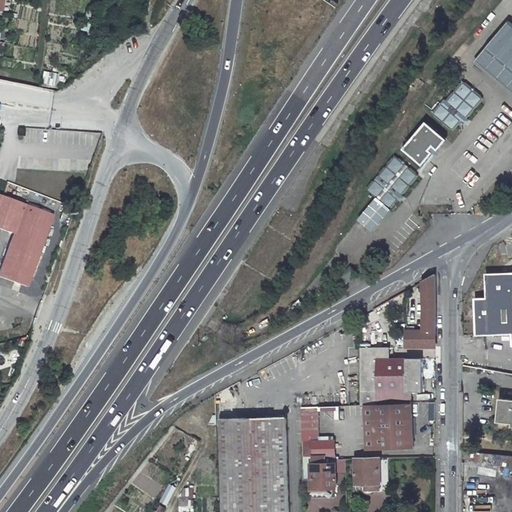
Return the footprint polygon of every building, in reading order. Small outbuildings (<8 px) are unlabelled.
[(511,31),(507,28),(476,67),(511,97),(511,31)] [(42,75),(42,83),(62,82),(62,74),(42,75)] [(465,87),(449,108),(446,106),(434,120),(449,133),(458,133),(466,122),(469,125),(485,106),(465,87)] [(420,130),(404,149),(421,163),(431,151),(428,149),(431,144),(436,148),(444,138),(437,132),(420,130)] [(471,153),(463,160),(469,167),(477,159),(471,153)] [(418,175),(409,167),(395,156),(367,190),(377,198),(359,220),(373,231),(391,209),(390,209),(398,199),(402,195),(418,175)] [(0,270),(0,276),(27,286),(49,227),(53,215),(26,204),(0,195),(0,228),(14,233),(0,270)] [(347,283),(356,271),(350,267),(341,279),(347,283)] [(511,272),(486,273),(487,297),(475,298),(477,335),(511,334),(511,272)] [(436,346),(436,334),(436,274),(423,281),(424,331),(407,330),(407,346),(436,346)] [(395,305),(407,298),(404,292),(392,299),(395,305)] [(423,358),(389,358),(388,347),(371,347),(371,344),(361,344),(361,405),(366,405),(412,403),(412,392),(423,392),(423,358)] [(511,399),(501,398),(498,422),(511,422),(511,399)] [(412,403),(366,405),(368,448),(414,446),(412,403)] [(309,436),(318,436),(317,407),(302,407),(303,457),(313,456),(329,456),(328,441),(318,441),(318,439),(309,440),(309,436)] [(216,410),(208,425),(217,424),(216,410)] [(289,511),(287,417),(220,419),(223,511),(289,511)] [(191,457),(194,451),(189,448),(186,455),(191,457)] [(511,456),(466,451),(464,459),(511,467),(511,456)] [(335,488),(336,487),(336,456),(329,456),(313,456),(313,491),(313,497),(335,496),(335,488)] [(366,490),(389,489),(388,458),(356,458),(356,484),(366,484),(366,490)] [(169,498),(173,491),(168,489),(165,496),(169,498)] [(180,506),(189,506),(189,497),(180,497),(180,506)]
